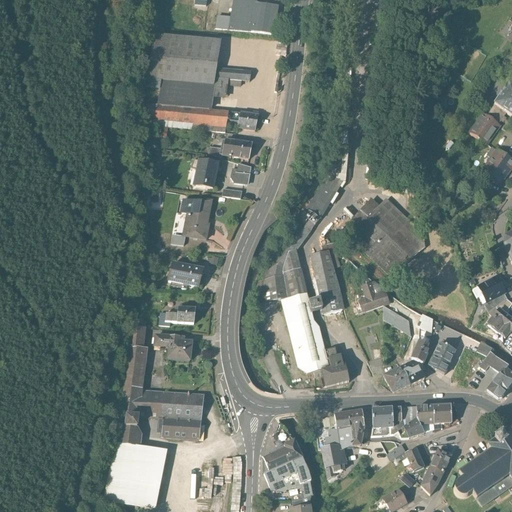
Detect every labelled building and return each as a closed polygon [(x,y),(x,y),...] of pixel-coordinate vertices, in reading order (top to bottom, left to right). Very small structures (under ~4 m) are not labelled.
[(265,5),(234,0),(233,0),(228,30),(274,37),(279,7),(265,5)] [(215,66),(220,41),(153,29),(146,71),(162,74),(212,83),(215,66)] [(240,86),(241,81),(249,82),(251,71),(215,66),(212,83),(211,93),(226,96),(228,84),(240,86)] [(141,88),(159,91),(162,74),(146,71),(144,71),(141,88)] [(211,93),(212,83),(162,74),(159,91),(157,99),(208,107),(211,93)] [(511,89),(508,87),(494,108),(495,108),(506,116),(511,120),(511,89)] [(141,101),(156,104),(157,99),(159,91),(141,88),(141,101)] [(208,107),(157,99),(156,104),(141,101),(141,118),(225,132),(226,125),(228,111),(208,107)] [(506,116),(495,108),(487,119),(499,127),(506,116)] [(238,127),(240,114),(228,111),(226,125),(238,127)] [(241,113),(240,114),(238,127),(237,128),(254,132),(258,117),(241,113)] [(487,119),(483,117),(470,136),(487,148),(500,128),(499,127),(487,119)] [(235,141),(226,140),(224,148),(210,145),(208,153),(222,158),(223,154),(230,156),(229,158),(231,158),(231,157),(248,161),(252,145),(241,143),(241,140),(235,139),(235,141)] [(346,148),(333,148),(330,175),(342,183),(346,148)] [(511,172),(511,162),(497,153),(495,155),(498,157),(494,162),(492,160),(481,176),(499,189),(511,172),(511,173),(511,172)] [(218,163),(193,157),(191,166),(199,169),(196,185),(212,188),(218,163)] [(249,177),(251,169),(238,164),(237,170),(232,169),(230,178),(234,184),(247,186),(249,177)] [(319,219),(342,183),(330,175),(327,173),(304,209),(319,219)] [(201,201),(184,197),(181,211),(190,213),(186,234),(206,238),(209,223),(205,222),(206,218),(208,218),(212,200),(202,198),(201,201)] [(418,231),(387,202),(379,210),(372,202),(346,230),(390,281),(418,257),(405,242),(418,231)] [(259,307),(281,304),(305,298),(295,256),(319,219),(304,209),(303,208),(268,255),(265,261),(261,282),(256,282),(259,307)] [(511,235),(504,239),(503,248),(511,266),(511,235)] [(327,253),(310,258),(318,297),(321,308),(326,324),(334,322),(341,335),(350,331),(345,319),(327,253)] [(190,265),(174,260),(169,279),(182,283),(183,281),(198,286),(201,277),(203,276),(204,272),(203,270),(203,269),(195,267),(196,264),(190,263),(190,265)] [(497,280),(478,289),(486,306),(505,296),(497,280)] [(355,317),(389,304),(385,292),(373,296),(369,285),(361,288),(365,298),(349,304),(355,317)] [(306,300),(305,298),(281,304),(298,370),(306,375),(324,371),(325,373),(330,372),(328,361),(327,362),(318,327),(311,320),(309,312),(321,308),(318,297),(306,300)] [(175,312),(166,311),(165,320),(193,323),(195,308),(187,307),(187,304),(181,304),(180,306),(175,306),(175,312)] [(409,323),(384,309),(384,320),(410,338),(409,323)] [(497,335),(509,321),(499,312),(487,327),(497,335)] [(432,322),(422,317),(419,323),(422,324),(419,330),(431,335),(432,322)] [(145,320),(132,318),(131,323),(130,323),(128,344),(126,369),(124,388),(141,390),(147,346),(142,345),(145,320)] [(511,323),(509,321),(497,335),(504,340),(509,334),(511,335),(511,323)] [(189,360),(191,341),(183,341),(184,337),(155,333),(154,343),(169,345),(167,358),(189,360)] [(428,347),(419,343),(411,361),(422,365),(428,353),(426,352),(428,347)] [(440,344),(433,358),(449,366),(455,353),(440,344)] [(380,349),(373,350),(374,360),(381,359),(380,349)] [(488,368),(495,359),(496,358),(490,353),(479,368),(485,372),(488,368)] [(326,379),(323,380),(325,389),(349,384),(344,367),(343,368),(341,357),(328,361),(330,372),(325,373),(326,379)] [(449,366),(433,358),(428,368),(445,376),(449,366)] [(507,369),(495,359),(488,368),(499,376),(503,372),(504,373),(505,372),(507,369)] [(409,375),(405,377),(410,387),(424,381),(419,371),(414,373),(412,369),(407,370),(409,375)] [(410,387),(405,377),(400,371),(383,378),(393,395),(410,387)] [(511,385),(511,377),(505,372),(504,373),(503,372),(499,376),(487,393),(497,401),(501,401),(501,400),(511,385)] [(187,395),(141,390),(124,388),(119,424),(116,441),(139,445),(141,433),(136,433),(138,416),(164,418),(200,422),(203,396),(189,395),(189,394),(187,393),(187,395)] [(450,408),(433,409),(434,427),(450,426),(451,425),(451,422),(450,408)] [(419,428),(434,427),(433,409),(416,409),(416,422),(419,428)] [(401,410),(371,412),(373,430),(372,430),(371,438),(382,437),(381,430),(393,430),(393,424),(401,423),(401,410)] [(361,413),(334,417),(336,428),(336,432),(328,433),(330,449),(340,448),(351,447),(351,448),(360,447),(363,428),(361,413)] [(198,441),(200,422),(164,418),(162,437),(198,441)] [(419,428),(416,422),(397,434),(401,441),(408,440),(423,436),(419,428)] [(328,433),(336,432),(336,428),(315,431),(318,451),(321,451),(330,449),(328,433)] [(511,438),(508,433),(501,437),(493,442),(494,442),(487,447),(491,453),(486,457),(485,456),(476,463),(476,464),(471,468),(470,467),(459,475),(463,482),(459,484),(457,485),(456,486),(455,488),(454,489),(454,491),(454,492),(454,493),(454,494),(455,496),(455,497),(456,498),(457,499),(459,499),(460,500),(461,500),(462,500),(463,500),(464,500),(465,500),(467,499),(469,498),(468,497),(472,495),(482,509),(511,488),(511,438)] [(139,445),(116,441),(105,500),(153,509),(165,451),(139,445)] [(285,450),(264,460),(264,475),(271,491),(279,488),(278,483),(283,480),(288,490),(296,487),(297,490),(301,489),(304,500),(312,497),(311,486),(309,479),(307,473),(294,442),(284,446),(285,450)] [(340,448),(330,449),(321,451),(328,481),(334,478),(333,475),(343,471),(342,466),(344,466),(340,448)] [(423,470),(416,451),(406,456),(414,474),(423,470)] [(450,459),(437,453),(420,489),(430,498),(436,488),(450,459)] [(395,511),(406,506),(398,493),(383,502),(389,511),(395,511)]
